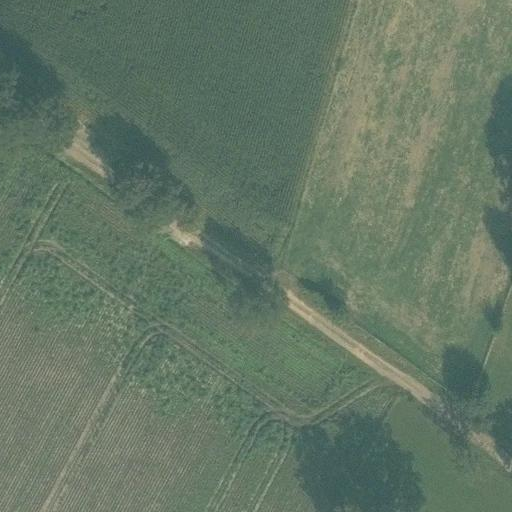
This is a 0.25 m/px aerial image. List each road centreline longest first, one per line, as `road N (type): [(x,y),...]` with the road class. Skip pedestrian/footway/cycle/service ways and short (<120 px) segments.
road 1 (track): [(400,381),(0,95)]
road 2 (track): [(400,381),(511,467)]
